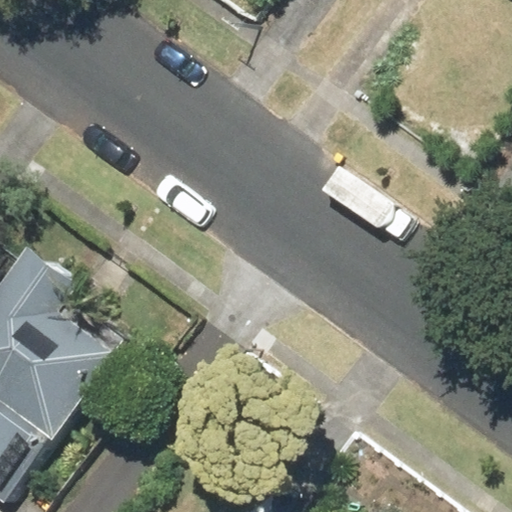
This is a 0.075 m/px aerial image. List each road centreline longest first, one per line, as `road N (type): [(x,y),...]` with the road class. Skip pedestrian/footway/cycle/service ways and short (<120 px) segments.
road 1 (residential): [(511,364),(28,0)]
road 2 (unknown): [(317,217),(110,511)]
